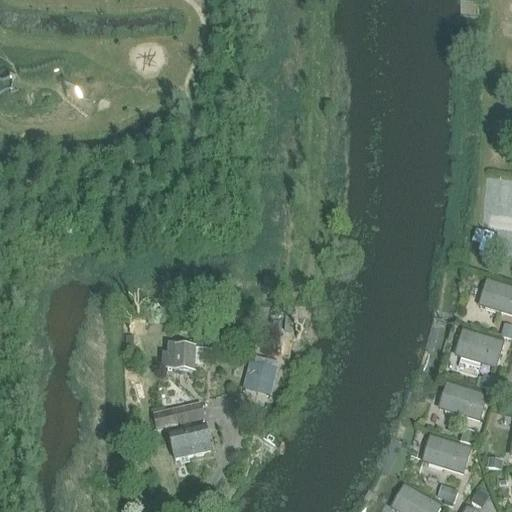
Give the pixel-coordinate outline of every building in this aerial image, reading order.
[(451,325),(511,343),(511,286),(465,272),(455,313),(451,325)] [(447,337),(434,377),(469,388),(495,396),(502,372),(505,373),(511,349),(511,343),(451,325),(447,337)] [(193,373),(193,351),(174,350),(174,345),(166,345),(165,358),(174,359),(174,372),(193,373)] [(256,367),(279,373),(281,366),(258,360),(256,367)] [(434,377),(415,431),(458,444),(478,450),(486,424),(495,396),(469,388),(434,377)] [(189,430),(188,424),(203,421),(199,405),(152,417),(156,433),(181,427),(182,431),(168,434),(174,461),(210,452),(204,427),(189,430)] [(401,464),(394,478),(448,509),(452,511),(453,511),(459,511),(486,480),(481,467),(478,455),(478,450),(458,444),(415,431),(411,444),(401,464)] [(378,511),(377,511),(446,511),(448,509),(394,478),(378,511)] [(498,511),(486,480),(459,511),(498,511)]
